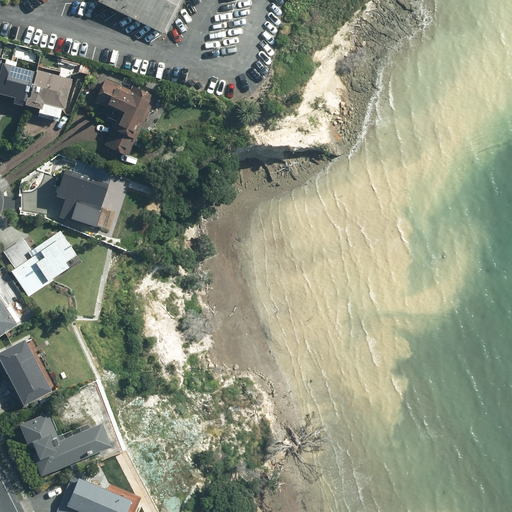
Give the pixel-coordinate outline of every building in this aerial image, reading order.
[(100,0),(98,5),(166,38),(184,0),(100,0)] [(65,109),(72,80),(15,66),(16,60),(4,57),(0,75),(0,94),(14,98),(13,102),(39,108),(37,117),(58,123),(62,108),(65,109)] [(130,89),(102,77),(92,100),(120,112),(101,154),(126,164),(155,96),(131,85),(130,89)] [(109,186),(64,169),(55,193),(67,197),(60,214),(94,226),(109,186)] [(65,262),(77,253),(61,229),(9,266),(31,298),(54,281),(52,279),(68,267),(65,262)] [(0,340),(24,323),(0,291),(0,340)] [(12,370),(27,402),(56,388),(31,335),(0,350),(0,356),(7,372),(12,370)] [(49,413),(20,424),(40,476),(112,448),(100,416),(57,433),(49,413)] [(124,511),(130,498),(72,476),(58,511),(124,511)]
